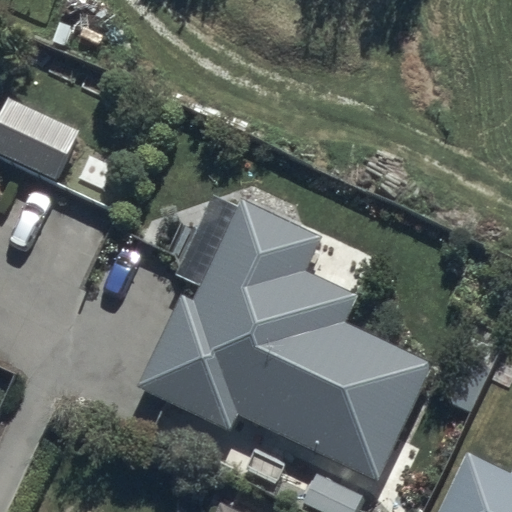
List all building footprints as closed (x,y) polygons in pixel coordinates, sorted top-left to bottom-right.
[(10,107),(0,126),(0,159),(57,186),(79,139),(10,107)] [(182,302),(137,393),(233,440),(242,423),(377,490),(435,372),(347,329),(360,303),(309,278),(324,246),(244,206),(239,215),(213,203),(175,280),(201,293),(194,308),(182,302)] [(501,357),(470,342),(441,403),(472,418),(501,357)] [(511,511),(511,480),(466,458),(440,511),(511,511)] [(315,479),(301,510),(304,511),(358,511),(363,502),(315,479)]
